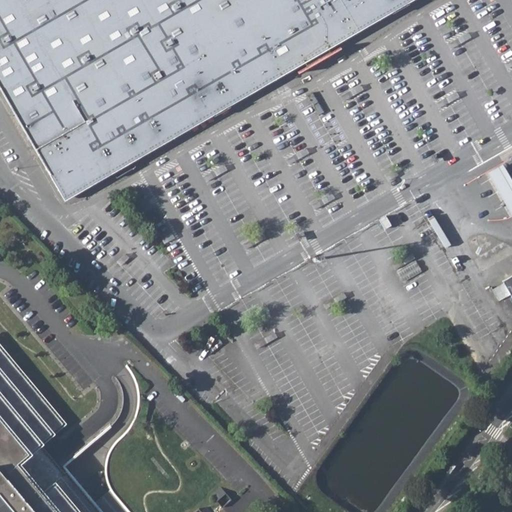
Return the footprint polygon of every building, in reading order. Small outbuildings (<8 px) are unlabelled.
[(0,0),(0,87),(66,201),(124,167),(318,56),(415,0),(0,0)] [(317,111),(319,115),(325,111),(314,92),(308,95),(309,97),(313,104),(317,111)] [(297,153),(300,159),(311,153),(308,147),(297,153)] [(286,159),(289,165),(300,159),(297,153),(286,159)] [(511,215),(511,180),(502,164),(487,173),(501,196),(511,215)] [(163,238),(166,243),(175,237),(172,232),(163,238)] [(437,238),(440,244),(450,238),(447,232),(437,238)] [(393,264),(396,270),(416,258),(413,252),(403,258),(393,264)] [(396,270),(400,276),(420,264),(416,258),(396,270)] [(400,276),(403,282),(423,270),(420,264),(400,276)] [(511,274),(502,281),(511,297),(511,274)] [(334,297),(337,303),(348,296),(345,291),(334,297)] [(0,334),(77,425),(96,409),(0,295),(0,334)] [(323,303),(326,309),(337,303),(334,297),(323,303)] [(265,337),(268,342),(279,336),(276,330),(265,337)] [(253,343),(256,349),(268,342),(265,337),(253,343)] [(0,511),(93,511),(89,507),(37,444),(63,423),(0,348),(0,511)] [(371,386),(374,391),(393,380),(390,375),(371,386)] [(89,507),(93,511),(130,511),(111,488),(89,507)] [(222,507),(231,499),(226,493),(217,500),(222,507)]
